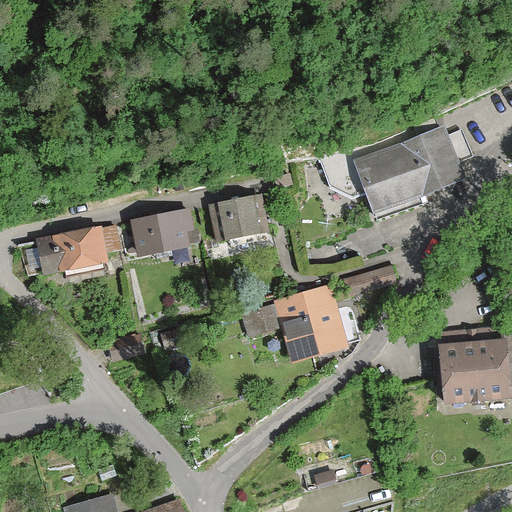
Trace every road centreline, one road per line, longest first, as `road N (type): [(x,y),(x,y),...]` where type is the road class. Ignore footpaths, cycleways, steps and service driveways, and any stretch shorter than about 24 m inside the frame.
road 1 (residential): [(204,506),(241,456),(363,356),(511,140)]
road 2 (residential): [(118,406),(0,276)]
road 3 (residential): [(204,506),(118,406)]
road 4 (residential): [(118,406),(0,428)]
